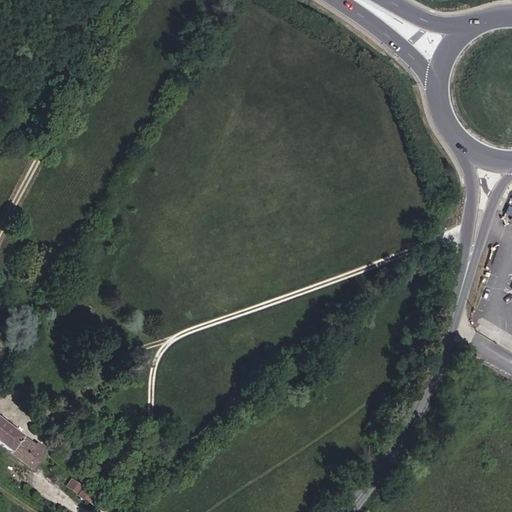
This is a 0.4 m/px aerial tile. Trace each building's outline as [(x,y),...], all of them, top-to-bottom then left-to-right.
[(0,443),(33,469),(46,451),(36,444),(34,445),(32,448),(20,439),(22,436),(0,419),(0,443)] [(34,445),(22,436),(20,439),(32,448),(34,445)] [(77,493),(81,487),(71,480),(67,486),(77,493)] [(85,499),(90,493),(81,487),(77,493),(85,499)] [(96,507),(100,500),(90,493),(85,499),(96,507)]
